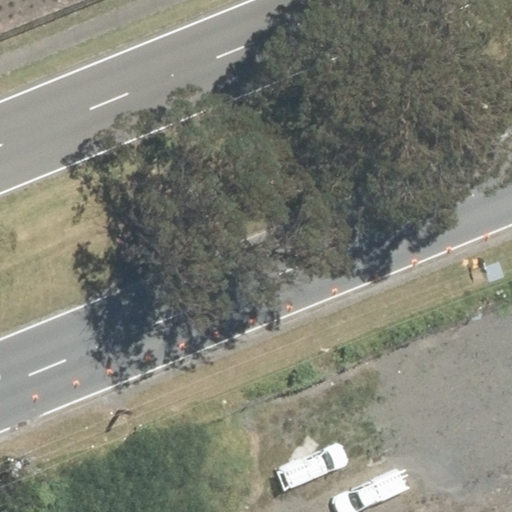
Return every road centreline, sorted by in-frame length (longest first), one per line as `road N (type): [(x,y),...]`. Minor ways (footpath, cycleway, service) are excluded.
road 1 (primary): [(511,173),(0,384)]
road 2 (primary): [(0,137),(352,0)]
